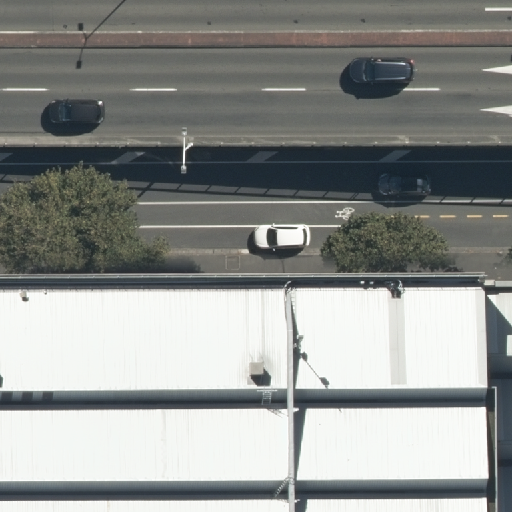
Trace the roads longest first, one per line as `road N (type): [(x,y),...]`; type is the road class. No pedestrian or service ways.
road 1 (primary): [(511,176),(0,180)]
road 2 (primary): [(511,82),(0,85)]
